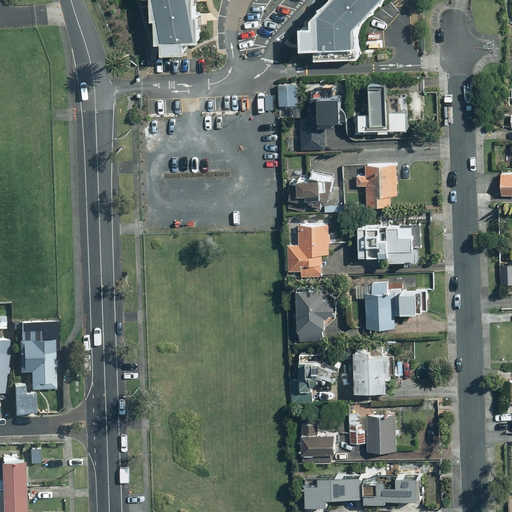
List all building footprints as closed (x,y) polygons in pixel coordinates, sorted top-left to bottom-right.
[(331,0),(321,12),(320,21),(321,22),(321,35),(322,35),(321,45),(354,44),(355,24),(378,0),(155,0),(163,38),(197,35),(190,0),(331,0)] [(388,81),(371,81),(372,112),(357,112),(358,133),(402,132),(402,127),(409,127),(408,108),(392,109),(391,94),(389,94),(388,81)] [(278,116),(301,117),(302,105),(299,105),(300,85),(280,84),(278,116)] [(303,149),(327,147),(326,129),(347,128),(345,89),(309,91),(310,122),(301,122),(303,149)] [(398,162),(366,163),(367,174),(358,175),(358,185),(367,185),(368,205),(392,205),(391,194),(399,194),(398,162)] [(332,181),(315,178),(315,180),(298,177),(298,180),(290,179),(287,195),(290,195),(288,207),(307,211),(308,207),(321,209),(323,197),(328,198),(332,181)] [(329,223),(300,224),(300,244),(289,244),(290,270),(303,270),(303,276),(322,275),(322,272),(323,272),(323,264),(324,264),(323,253),(330,253),(329,223)] [(422,248),(421,223),(359,226),(360,256),(389,255),(390,261),(419,260),(418,248),(422,248)] [(367,291),(367,327),(398,327),(397,314),(405,314),(405,312),(419,312),(419,289),(389,290),(389,281),(373,281),(374,290),(367,291)] [(325,288),(298,289),(299,309),(294,314),(299,318),(300,330),(301,330),(301,340),(325,339),(325,329),(326,329),(326,316),(331,315),(331,313),(336,313),(336,300),(331,300),(331,298),(325,298),(325,288)] [(0,391),(5,392),(11,348),(9,347),(11,338),(0,336),(0,391)] [(56,337),(19,338),(20,370),(31,370),(32,388),(57,388),(56,337)] [(355,349),(356,391),(388,390),(388,374),(392,374),(392,353),(373,354),(373,348),(355,349)] [(336,380),(343,363),(339,362),(340,359),(331,356),(330,359),(325,357),(324,361),(323,353),(300,353),(300,379),(292,379),(293,402),(314,402),(313,384),(321,383),(320,373),(336,380)] [(26,391),(15,391),(16,414),(28,414),(26,391)] [(367,413),(369,450),(398,449),(397,412),(367,413)] [(303,422),(303,453),(338,452),(338,432),(320,432),(320,422),(303,422)] [(0,511),(27,511),(25,457),(0,458),(0,459),(3,511),(0,511)] [(370,475),(364,475),(365,501),(387,500),(387,497),(424,496),(423,473),(400,474),(399,465),(370,466),(370,475)] [(306,476),(307,505),(330,504),(329,497),(363,496),(363,474),(306,476)]
